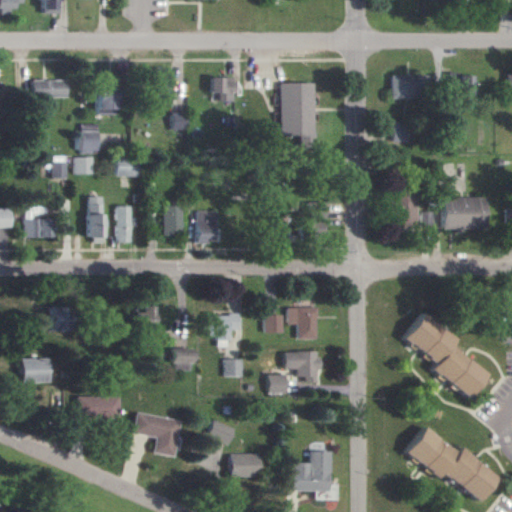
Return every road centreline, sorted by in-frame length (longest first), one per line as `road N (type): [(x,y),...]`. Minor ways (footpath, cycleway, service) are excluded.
road 1 (residential): [(0,48),(511,44)]
road 2 (residential): [(360,511),(358,0)]
road 3 (residential): [(0,271),(511,270)]
road 4 (residential): [(171,511),(0,437)]
